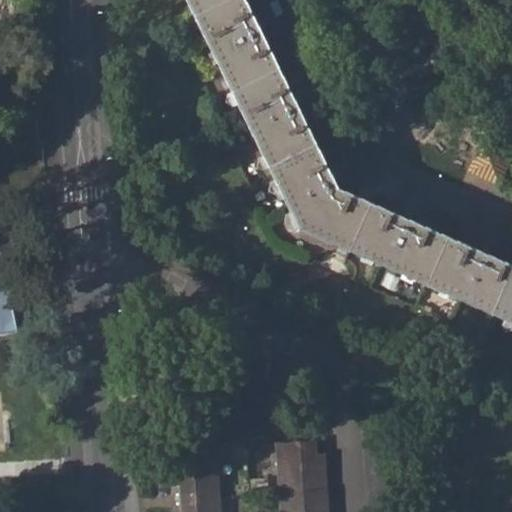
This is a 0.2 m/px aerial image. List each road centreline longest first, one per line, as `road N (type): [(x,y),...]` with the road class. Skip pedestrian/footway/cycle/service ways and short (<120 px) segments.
road 1 (residential): [(88,248),(224,309),(335,371),(346,391),(355,511)]
road 2 (tertiary): [(88,248),(107,511)]
road 3 (tertiary): [(69,10),(88,248)]
road 4 (residential): [(293,0),(357,173)]
